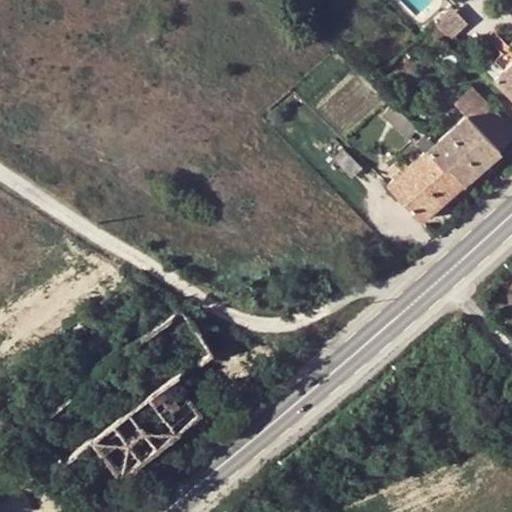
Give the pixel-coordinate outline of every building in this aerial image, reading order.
[(471,19),(456,2),(434,24),(451,39),(471,19)] [(511,38),(510,40),(511,42),(511,59),(497,76),(511,89),(511,38)] [(511,135),(511,130),(473,85),(454,103),(465,116),(435,142),(427,133),(416,142),(425,152),(442,170),(447,165),(462,181),(511,135)] [(392,100),(379,112),(408,140),(420,127),(392,100)] [(442,170),(425,152),(388,184),(420,219),(462,181),(447,165),(442,170)] [(0,444),(16,431),(0,414),(0,444)]
